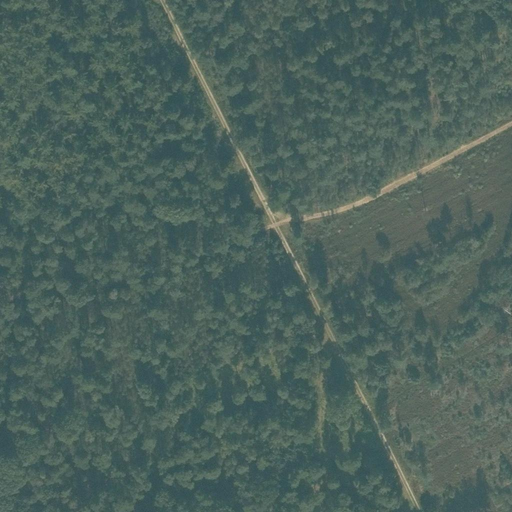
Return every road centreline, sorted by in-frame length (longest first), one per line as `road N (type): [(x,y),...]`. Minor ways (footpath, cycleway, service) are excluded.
road 1 (track): [(161,0),(420,511)]
road 2 (track): [(511,127),(339,216),(275,224),(74,292),(52,287),(22,296),(0,315)]
